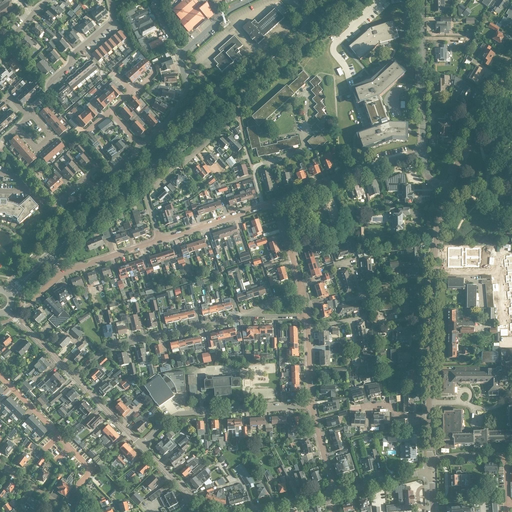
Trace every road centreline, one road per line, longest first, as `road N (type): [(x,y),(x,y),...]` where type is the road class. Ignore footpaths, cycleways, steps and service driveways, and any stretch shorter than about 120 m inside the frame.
road 1 (residential): [(140,147),(185,93),(183,52),(251,0)]
road 2 (residential): [(74,377),(117,346),(256,316)]
road 3 (residential): [(140,445),(178,416),(314,408)]
road 4 (residential): [(76,511),(86,464),(0,376)]
road 5 (residential): [(159,241),(148,190),(237,115)]
road 6 (residential): [(260,129),(308,96),(304,148),(252,170)]
road 7 (residential): [(275,202),(419,152)]
road 8 (residential): [(419,152),(421,0)]
road 9 (residential): [(28,111),(107,26),(110,4)]
road 10 (residential): [(448,186),(511,65)]
road 11 (residential): [(428,402),(433,270)]
road 12 (residential): [(433,270),(500,271),(506,330)]
